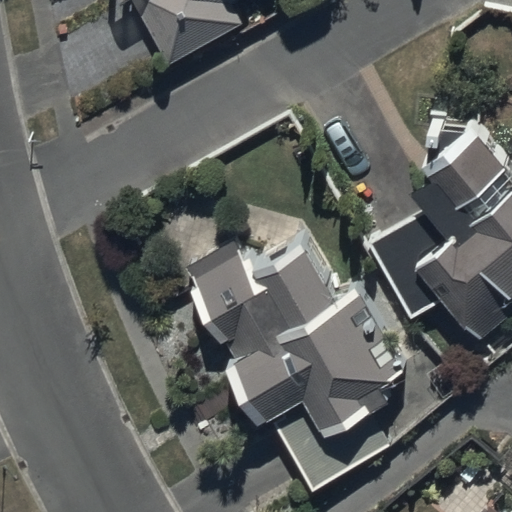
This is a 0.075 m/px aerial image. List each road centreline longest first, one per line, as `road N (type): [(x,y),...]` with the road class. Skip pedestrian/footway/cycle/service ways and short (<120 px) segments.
road 1 (residential): [(0,222),(403,0)]
road 2 (residential): [(111,511),(44,375),(0,251)]
